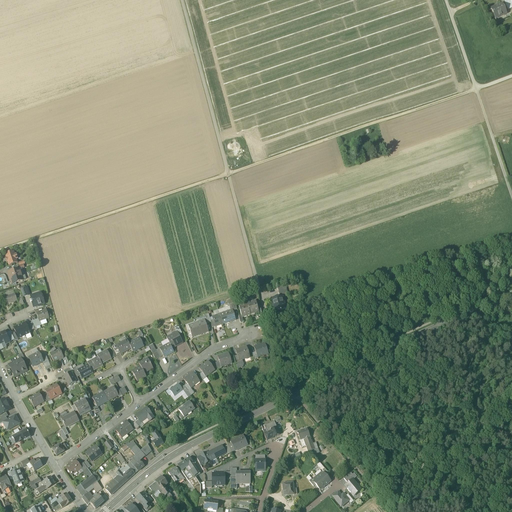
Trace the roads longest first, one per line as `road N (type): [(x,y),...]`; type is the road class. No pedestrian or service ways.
road 1 (track): [(475,88),(0,250)]
road 2 (track): [(260,296),(181,0)]
road 3 (secondary): [(289,396),(511,298)]
road 4 (secondary): [(103,511),(155,466),(289,396)]
road 5 (track): [(391,511),(294,393)]
road 6 (residential): [(259,511),(273,442),(206,473)]
road 7 (residential): [(139,403),(212,348),(258,330)]
